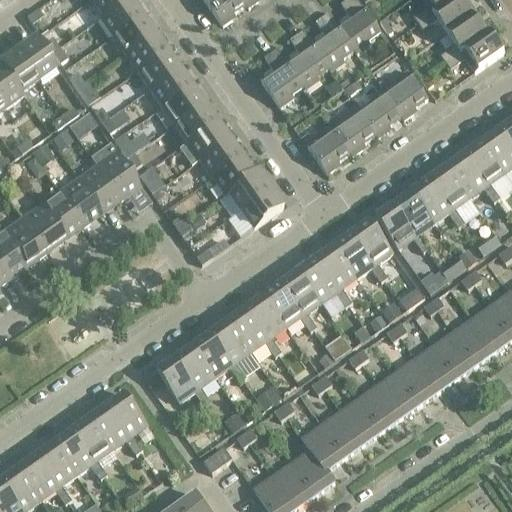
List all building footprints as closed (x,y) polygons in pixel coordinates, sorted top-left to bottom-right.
[(131,0),(94,0),(91,3),(103,20),(129,2),(131,0)] [(230,20),(246,9),(239,0),(205,0),(202,2),(222,30),(232,23),(230,20)] [(239,0),(246,9),(248,12),(258,5),(255,2),(258,0),(239,0)] [(337,30),(354,55),(357,58),(371,48),(368,45),(380,36),(354,0),(351,0),(340,8),(347,18),(350,16),(353,19),(337,30)] [(457,0),(420,0),(428,10),(413,21),(418,28),(457,0)] [(476,16),(464,0),(457,0),(418,28),(422,35),(437,24),(446,37),(476,16)] [(141,20),(129,2),(103,20),(99,23),(112,41),(141,20)] [(37,13),(26,21),(31,28),(42,20),(37,13)] [(489,36),(476,16),(446,37),(455,50),(440,60),(445,67),(489,36)] [(311,48),(329,73),(331,76),(345,66),(343,63),(354,55),(337,30),(328,17),(315,26),(322,36),(325,34),(327,37),(311,48)] [(154,38),(141,20),(112,41),(124,58),(154,38)] [(286,66),(303,91),(306,94),(319,84),(317,81),(329,73),(311,48),(302,35),(289,44),(296,54),(299,52),(302,55),(286,66)] [(504,56),(489,36),(445,67),(450,74),(465,63),(474,77),(504,56)] [(166,55),(154,38),(124,58),(137,76),(166,55)] [(51,41),(44,46),(51,57),(58,52),(51,41)] [(35,42),(16,55),(37,84),(55,71),(35,42)] [(66,62),(58,52),(51,57),(59,67),(66,62)] [(292,99),(303,91),(286,66),(277,53),(264,62),(271,72),(274,70),(276,73),(260,84),(280,112),(294,102),(292,99)] [(37,84),(16,55),(0,66),(0,68),(1,71),(19,96),(37,84)] [(179,73),(166,55),(137,76),(149,94),(179,73)] [(22,100),(19,96),(1,71),(0,71),(0,106),(5,113),(22,100)] [(191,91),(179,73),(149,94),(162,111),(191,91)] [(384,97),(401,121),(403,124),(413,117),(411,114),(427,103),(408,75),(393,85),(395,88),(384,97)] [(76,77),(69,81),(76,92),(83,87),(76,77)] [(428,80),(422,85),(428,93),(434,88),(428,80)] [(340,87),(344,93),(350,88),(346,82),(340,87)] [(86,85),(83,87),(76,92),(88,110),(98,103),(86,85)] [(203,108),(191,91),(162,111),(174,129),(203,108)] [(358,114),(376,139),(378,142),(388,135),(385,132),(401,121),(384,97),(382,93),(368,103),(370,106),(358,114)] [(216,126),(203,108),(174,129),(186,147),(216,126)] [(333,132),(350,157),(352,160),(362,153),(360,150),(376,139),(358,114),(356,111),(342,121),(344,124),(333,132)] [(73,112),(62,119),(67,126),(78,119),(73,112)] [(101,112),(94,117),(101,128),(108,122),(101,112)] [(322,116),(334,132),(337,130),(325,114),(322,116)] [(69,131),(77,143),(96,129),(88,118),(69,131)] [(67,126),(62,119),(51,127),(56,134),(67,126)] [(116,133),(108,122),(101,128),(109,138),(116,133)] [(511,125),(499,134),(511,151),(511,125)] [(228,144),(216,126),(186,147),(178,152),(191,170),(199,164),(228,144)] [(334,168),(350,157),(333,132),(331,129),(317,139),(319,142),(307,151),(326,179),(337,171),(334,168)] [(51,143),(58,153),(72,143),(65,133),(51,143)] [(511,151),(499,134),(482,147),(505,179),(511,173),(511,151)] [(32,151),(27,144),(16,152),(21,159),(32,151)] [(241,161),(228,144),(199,164),(211,182),(241,161)] [(126,147),(118,152),(126,163),(133,158),(126,147)] [(505,179),(482,147),(464,159),(497,205),(500,203),(490,189),(505,179)] [(45,148),(32,157),(39,168),(52,159),(45,148)] [(137,187),(110,148),(90,162),(96,170),(120,205),(127,200),(125,196),(137,187)] [(141,168),(133,158),(126,163),(133,173),(141,168)] [(497,205),(464,159),(446,171),(469,204),(484,194),(493,208),(497,205)] [(32,161),(25,166),(28,171),(36,166),(32,161)] [(253,179),(241,161),(211,182),(224,200),(228,197),(253,179)] [(120,205),(96,170),(77,183),(99,214),(111,206),(113,209),(120,205)] [(446,171),(429,184),(461,230),(479,218),(469,204),(446,171)] [(257,176),(253,179),(228,197),(240,214),(270,194),(257,176)] [(99,214),(77,183),(59,196),(83,231),(90,226),(87,223),(99,214)] [(157,183),(146,191),(151,198),(162,190),(157,183)] [(461,230),(429,184),(411,196),(434,229),(448,219),(458,232),(461,230)] [(167,197),(162,190),(151,198),(156,205),(167,197)] [(282,212),(270,194),(240,214),(253,233),(282,212)] [(83,231),(59,196),(40,209),(62,241),(74,232),(76,236),(83,231)] [(434,229),(411,196),(393,209),(426,255),(429,253),(420,239),(434,229)] [(62,241),(40,209),(21,222),(46,257),(52,252),(50,249),(62,241)] [(426,255),(393,209),(375,222),(398,254),(413,243),(423,257),(426,255)] [(182,219),(171,226),(176,233),(187,226),(182,219)] [(188,225),(194,233),(202,228),(196,219),(188,225)] [(46,257),(21,222),(3,235),(25,267),(36,259),(39,262),(46,257)] [(392,258),(370,225),(351,238),(384,285),(387,282),(377,268),(392,258)] [(192,233),(187,226),(176,233),(181,240),(192,233)] [(25,267),(3,235),(0,237),(0,271),(8,283),(15,279),(13,275),(25,267)] [(234,235),(196,262),(201,269),(239,243),(234,235)] [(384,285),(351,238),(334,251),(356,283),(371,273),(381,287),(384,285)] [(476,251),(483,260),(492,254),(485,244),(476,251)] [(356,283),(334,251),(316,263),(349,310),(352,307),(342,293),(356,283)] [(468,254),(459,261),(466,272),(476,265),(468,254)] [(511,263),(505,254),(498,259),(504,268),(511,263)] [(349,310),(316,263),(298,276),(321,308),(335,298),(345,312),(349,310)] [(8,283),(0,271),(0,286),(1,288),(8,283)] [(321,308),(298,276),(281,288),(313,334),(317,332),(307,318),(321,308)] [(481,284),(474,276),(467,281),(474,289),(481,284)] [(474,289),(467,281),(460,286),(467,294),(474,289)] [(313,334),(281,288),(263,301),(286,333),(300,323),(310,337),(313,334)] [(418,294),(400,307),(406,316),(424,303),(418,294)] [(511,303),(509,299),(490,312),(511,343),(511,303)] [(286,333),(263,301),(245,313),(278,359),(281,357),(272,343),(286,333)] [(443,311),(437,302),(430,307),(436,316),(443,311)] [(436,316),(430,307),(423,312),(429,321),(436,316)] [(396,309),(383,318),(389,327),(402,318),(396,309)] [(511,345),(511,343),(490,312),(471,325),(494,358),(511,345)] [(278,359),(245,313),(228,325),(251,358),(265,348),(275,362),(278,359)] [(413,320),(418,327),(424,322),(419,316),(413,320)] [(381,320),(370,328),(376,336),(387,328),(381,320)] [(251,358),(228,325),(210,338),(243,384),(246,382),(236,368),(251,358)] [(494,358),(471,325),(452,338),(475,371),(494,358)] [(406,337),(400,328),(393,333),(399,342),(406,337)] [(363,330),(354,337),(361,347),(370,340),(363,330)] [(399,342),(393,333),(386,338),(392,347),(399,342)] [(243,384),(210,338),(192,350),(215,383),(230,373),(239,387),(243,384)] [(475,371),(452,338),(434,352),(457,384),(475,371)] [(351,354),(344,343),(336,349),(343,359),(351,354)] [(215,383),(192,350),(175,363),(207,409),(211,407),(201,393),(215,383)] [(457,384),(434,352),(415,365),(438,397),(457,384)] [(369,363),(362,355),(355,360),(362,368),(369,363)] [(327,357),(318,365),(325,373),(333,365),(327,357)] [(362,368),(355,360),(348,365),(355,373),(362,368)] [(207,409),(175,363),(156,376),(179,408),(194,397),(204,411),(207,409)] [(438,397),(415,365),(396,378),(419,410),(438,397)] [(419,410),(396,378),(378,391),(401,424),(419,410)] [(331,390),(325,381),(318,386),(324,395),(331,390)] [(324,395),(318,386),(311,391),(317,400),(324,395)] [(401,424),(378,391),(359,404),(382,437),(401,424)] [(275,392),(257,405),(265,415),(282,403),(275,392)] [(148,430),(125,398),(107,411),(139,457),(143,455),(133,441),(148,430)] [(382,437),(359,404),(340,418),(363,450),(382,437)] [(293,417),(287,408),(280,413),(286,422),(293,417)] [(139,457),(107,411),(89,423),(112,456),(126,445),(136,459),(139,457)] [(286,422),(280,413),(273,418),(279,427),(286,422)] [(240,417),(225,428),(232,438),(247,427),(240,417)] [(363,450),(340,418),(321,431),(344,463),(363,450)] [(112,456),(89,423),(71,436),(104,482),(107,480),(97,466),(112,456)] [(344,463),(321,431),(302,444),(310,456),(311,455),(326,477),(327,476),(344,463)] [(257,442),(250,434),(243,439),(249,447),(257,442)] [(104,482),(71,436),(54,448),(76,480),(91,470),(101,484),(104,482)] [(249,447),(243,439),(236,443),(242,452),(249,447)] [(76,480),(54,448),(36,461),(69,507),(72,504),(62,491),(76,480)] [(232,464),(224,452),(203,467),(211,478),(232,464)] [(311,455),(310,456),(292,468),(315,501),(335,487),(327,476),(326,477),(311,455)] [(69,507),(36,461),(18,473),(41,505),(55,495),(65,509),(69,507)] [(299,511),(315,501),(292,468),(273,481),(295,511),(299,511)] [(31,511),(41,505),(18,473),(1,485),(19,511),(31,511)] [(295,511),(273,481),(254,495),(265,511),(295,511)] [(19,511),(1,485),(0,485),(0,511),(19,511)] [(136,490),(122,500),(129,509),(143,500),(136,490)] [(206,511),(197,498),(178,511),(206,511)]
